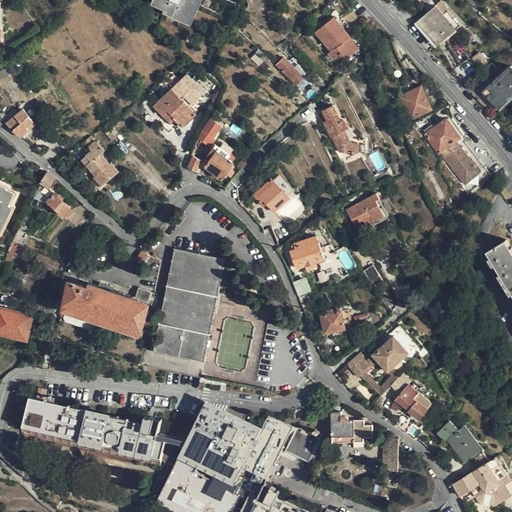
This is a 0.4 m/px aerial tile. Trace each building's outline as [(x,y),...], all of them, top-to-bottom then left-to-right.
[(151,0),(151,2),(164,9),(187,19),(195,0),(151,0)] [(191,24),(201,0),(195,0),(187,19),(186,22),(191,24)] [(417,22),(434,42),(452,25),(435,5),(417,22)] [(351,8),(350,8),(336,20),(334,17),(315,32),(321,39),(324,36),(334,49),(331,51),(328,54),(337,65),(354,52),(345,41),(349,37),(350,37),(347,33),(361,21),(351,8)] [(163,12),(186,22),(187,19),(164,9),(163,12)] [(455,28),(452,25),(434,42),(437,44),(455,28)] [(321,39),(331,51),(334,49),(324,36),(321,39)] [(358,49),(349,37),(345,41),(354,52),(358,49)] [(304,77),(301,74),(289,61),(284,56),(276,65),(296,85),(304,77)] [(292,58),(289,61),(301,74),(305,71),(292,58)] [(184,76),(190,71),(186,66),(181,72),(184,76)] [(484,93),(500,109),(511,96),(511,66),(484,93)] [(421,87),(400,97),(411,120),(431,109),(421,87)] [(175,117),(175,118),(182,126),(194,114),(171,90),(155,106),(163,115),(168,110),(175,117)] [(131,107),(131,108),(139,117),(145,111),(136,103),(131,107)] [(341,152),(357,153),(357,142),(349,142),(344,131),(348,128),(344,120),(341,121),(332,105),(319,112),(322,118),(331,136),(333,136),(341,152)] [(14,131),(21,136),(35,124),(23,109),(7,122),(14,131)] [(170,122),(175,118),(175,117),(168,110),(163,115),(170,122)] [(203,131),(197,138),(209,146),(211,142),(215,138),(213,137),(221,126),(211,119),(203,131)] [(440,152),(460,138),(447,120),(427,135),(440,152)] [(83,142),(91,150),(99,144),(91,135),(83,142)] [(460,138),(440,152),(466,184),(486,168),(466,141),(464,135),(460,138)] [(99,144),(91,150),(86,155),(90,160),(86,164),(96,175),(94,177),(102,186),(119,172),(111,163),(109,164),(101,154),(104,150),(99,144)] [(222,178),(226,172),(230,167),(233,162),(232,161),(235,157),(230,153),(229,155),(215,145),(206,158),(209,160),(205,166),(222,178)] [(82,159),(86,164),(90,160),(86,155),(82,159)] [(187,167),(196,172),(202,160),(193,155),(187,167)] [(55,178),(47,172),(40,183),(41,183),(45,186),(49,188),(55,178)] [(280,175),(274,181),(286,195),(293,189),(280,175)] [(255,195),(260,201),(263,198),(267,203),(274,210),(288,197),(272,179),(255,195)] [(0,182),(0,187),(7,191),(8,188),(9,186),(0,182)] [(0,222),(9,203),(15,192),(8,188),(7,191),(0,187),(0,222)] [(70,208),(62,201),(57,197),(54,194),(47,201),(63,216),(70,208)] [(355,224),(364,220),(372,216),(374,221),(384,215),(376,201),(379,199),(377,194),(348,210),(355,224)] [(350,203),(348,200),(339,204),(341,208),(350,203)] [(14,205),(9,203),(0,222),(0,234),(1,235),(14,205)] [(366,225),(374,221),(372,216),(364,220),(366,225)] [(13,240),(13,242),(19,245),(21,245),(26,234),(18,230),(13,240)] [(298,268),(306,265),(317,261),(325,258),(317,236),(296,243),(297,244),(298,249),(294,250),(292,251),(298,268)] [(511,248),(507,240),(487,252),(491,258),(495,265),(501,274),(511,291),(511,248)] [(13,242),(8,252),(14,254),(15,254),(19,245),(13,242)] [(21,245),(19,245),(15,254),(22,257),(26,248),(21,245)] [(353,252),(362,267),(365,271),(374,265),(375,264),(363,245),(353,252)] [(154,350),(204,360),(216,303),(225,259),(175,249),(154,350)] [(8,252),(5,259),(11,262),(14,254),(8,252)] [(147,261),(150,256),(145,252),(141,257),(147,261)] [(35,263),(55,271),(59,263),(39,254),(35,263)] [(318,267),(317,261),(306,265),(308,270),(318,267)] [(380,275),(374,265),(365,271),(364,272),(371,281),(372,281),(375,286),(379,283),(376,278),(380,275)] [(511,296),(511,295),(511,291),(501,274),(499,276),(511,296)] [(298,296),(311,291),(305,277),(293,283),(298,296)] [(105,322),(144,335),(146,330),(150,332),(155,316),(148,314),(149,311),(146,311),(148,304),(146,303),(150,291),(140,288),(136,299),(112,291),(113,288),(101,284),(100,288),(89,284),(88,287),(69,282),(61,315),(65,316),(64,318),(66,321),(98,331),(102,331),(105,322)] [(387,292),(381,296),(387,307),(393,303),(387,292)] [(349,306),(342,307),(346,328),(353,327),(349,306)] [(335,313),(330,314),(322,315),(326,333),(333,331),(340,329),(346,328),(342,307),(334,309),(335,313)] [(0,334),(26,340),(33,316),(0,308),(0,334)] [(389,371),(410,352),(395,335),(374,353),(389,371)] [(361,353),(349,363),(361,378),(373,367),(361,353)] [(419,391),(411,385),(410,383),(397,399),(421,418),(428,409),(414,397),(419,391)] [(159,433),(161,421),(155,420),(155,418),(151,417),(150,418),(148,417),(148,416),(146,416),(144,424),(31,397),(24,426),(154,456),(158,437),(159,433)] [(207,401),(199,418),(231,434),(236,422),(260,433),(263,427),(207,401)] [(333,441),(355,441),(364,440),(364,437),(373,436),(373,424),(365,424),(365,419),(350,419),(349,417),(348,416),(346,415),(342,416),(342,411),(331,411),(333,441)] [(259,496),(265,483),(293,428),(269,416),(263,427),(260,433),(236,422),(231,434),(199,418),(188,440),(186,444),(181,456),(259,496)] [(440,431),(448,439),(461,461),(480,449),(466,425),(459,429),(450,419),(440,431)] [(153,461),(154,456),(24,426),(23,431),(153,462),(153,461)] [(309,463),(320,440),(297,428),(286,452),(309,463)] [(159,433),(158,437),(172,441),(186,444),(188,440),(159,433)] [(154,456),(165,462),(170,465),(175,467),(178,461),(170,457),(172,441),(158,437),(154,456)] [(389,468),(399,470),(400,438),(389,437),(389,443),(389,463),(389,468)] [(0,455),(25,478),(137,511),(150,511),(151,510),(143,508),(29,473),(0,447),(0,455)] [(271,486),(265,483),(259,496),(181,456),(178,461),(175,467),(158,502),(177,511),(233,511),(242,495),(248,498),(241,511),(310,511),(278,496),(281,490),(279,489),(279,490),(276,489),(277,487),(272,485),(271,486)] [(454,483),(461,494),(471,488),(476,495),(486,489),(487,491),(489,489),(494,490),(498,488),(500,482),(501,481),(493,468),(502,463),(498,456),(457,481),(454,483)] [(170,465),(165,462),(151,495),(151,499),(150,504),(151,508),(151,510),(151,511),(157,511),(157,508),(156,504),(156,501),(157,497),(160,488),(170,465)] [(511,479),(502,463),(493,468),(501,481),(500,482),(498,488),(495,490),(502,501),(511,494),(505,483),(511,479)] [(241,511),(248,498),(242,495),(233,511),(241,511)]
